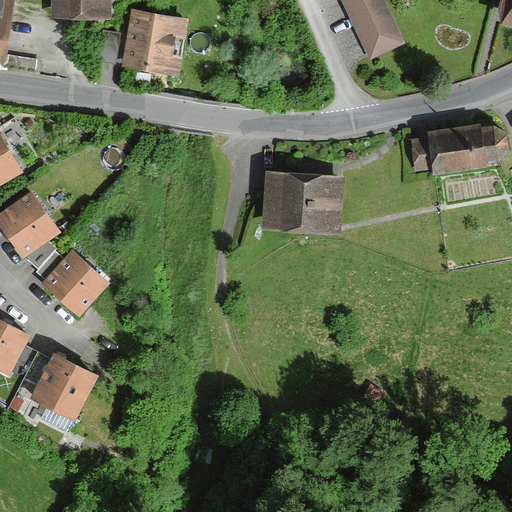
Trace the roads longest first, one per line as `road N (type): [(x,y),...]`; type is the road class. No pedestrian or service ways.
road 1 (unclassified): [(0,87),(303,124),(357,121),(511,80)]
road 2 (track): [(262,511),(280,446),(269,408),(232,351),(218,295),(227,219),(259,124)]
road 3 (residential): [(0,264),(109,369)]
road 4 (track): [(357,121),(309,0)]
